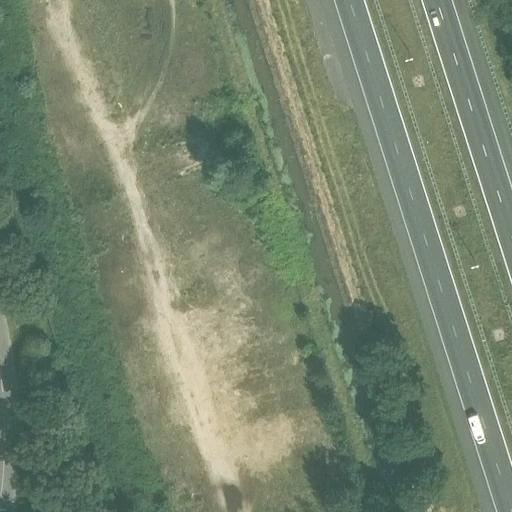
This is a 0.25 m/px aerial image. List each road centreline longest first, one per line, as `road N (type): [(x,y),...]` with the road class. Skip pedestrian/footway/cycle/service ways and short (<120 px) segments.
road 1 (motorway): [(346,0),(509,511)]
road 2 (motorway): [(511,235),(437,0)]
